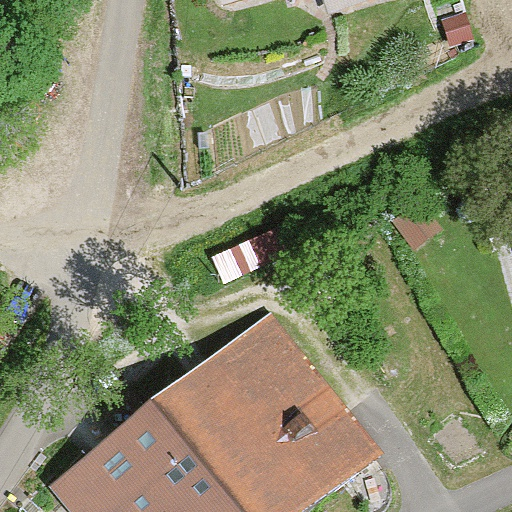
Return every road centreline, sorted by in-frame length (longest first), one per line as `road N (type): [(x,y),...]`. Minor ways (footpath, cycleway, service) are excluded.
road 1 (unclassified): [(97,214),(194,202),(309,168),(511,67)]
road 2 (unclassified): [(0,482),(63,372),(97,214)]
road 3 (unclassified): [(97,214),(133,0)]
road 4 (unclassified): [(426,511),(409,471),(332,359)]
